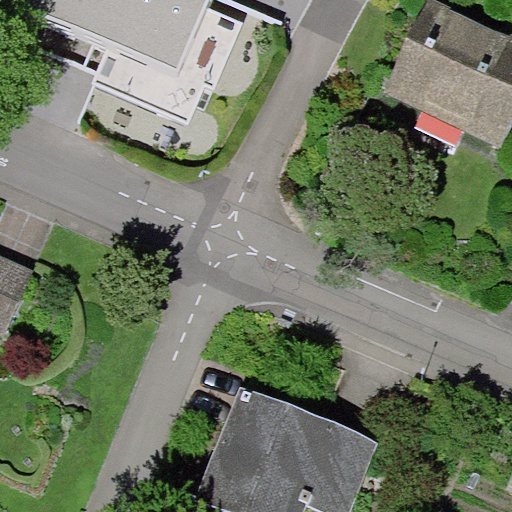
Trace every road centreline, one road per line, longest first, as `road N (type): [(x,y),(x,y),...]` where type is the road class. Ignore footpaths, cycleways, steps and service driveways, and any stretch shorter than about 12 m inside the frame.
road 1 (residential): [(511,360),(225,237)]
road 2 (residential): [(112,511),(225,237)]
road 3 (residential): [(225,237),(345,0)]
road 4 (residential): [(225,237),(0,140)]
